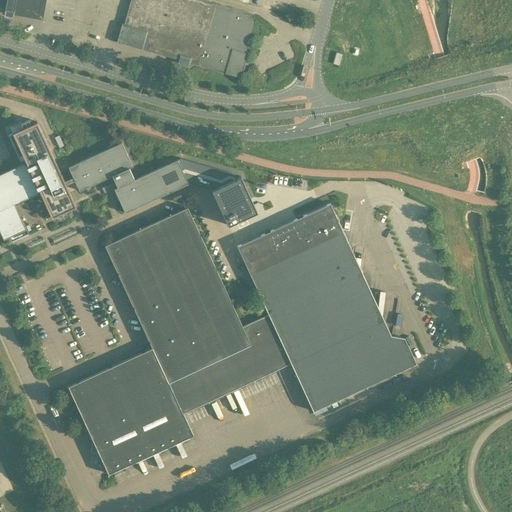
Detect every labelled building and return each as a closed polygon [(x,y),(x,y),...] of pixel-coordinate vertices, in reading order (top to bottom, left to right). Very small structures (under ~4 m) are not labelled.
[(0,0),(0,5),(5,6),(5,9),(5,11),(13,13),(13,10),(14,10),(14,8),(38,13),(41,1),(44,2),(44,3),(45,3),(45,0),(0,0)] [(240,64),(254,14),(205,0),(132,0),(122,36),(129,38),(131,42),(133,43),(135,45),(135,46),(140,48),(141,45),(179,56),(178,62),(187,65),(189,59),(227,70),(226,72),(228,73),(229,71),(234,72),(235,67),(240,64)] [(343,54),(336,52),(333,63),(339,65),(343,54)] [(66,184),(74,180),(79,191),(111,176),(117,187),(114,189),(125,212),(188,183),(177,159),(134,179),(129,168),(133,166),(121,142),(68,167),(73,177),(64,181),(37,121),(32,123),(30,119),(21,123),(23,128),(12,132),(26,162),(0,173),(0,232),(3,239),(26,229),(14,203),(40,191),(52,217),(76,206),(66,184)] [(290,362),(313,411),(416,363),(404,338),(390,336),(329,204),(237,246),(245,263),(268,314),(242,326),(187,207),(177,211),(178,211),(105,245),(144,331),(152,347),(68,386),(108,473),(192,434),(182,413),(290,362)] [(103,264),(110,261),(105,249),(98,252),(103,264)]
